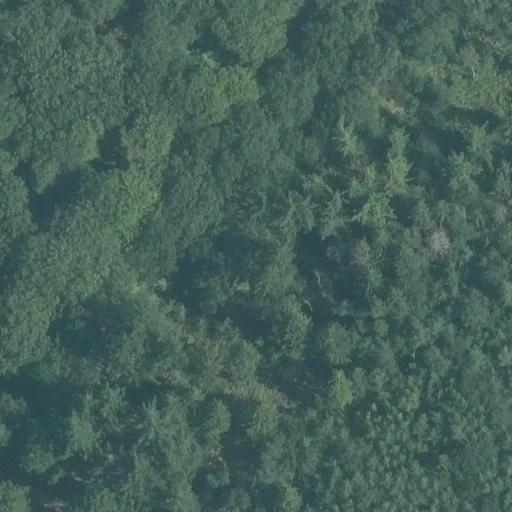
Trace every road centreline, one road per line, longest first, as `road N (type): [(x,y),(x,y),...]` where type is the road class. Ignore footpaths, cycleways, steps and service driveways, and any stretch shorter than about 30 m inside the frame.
road 1 (tertiary): [(0,467),(342,88),(407,0)]
road 2 (track): [(116,0),(229,95)]
